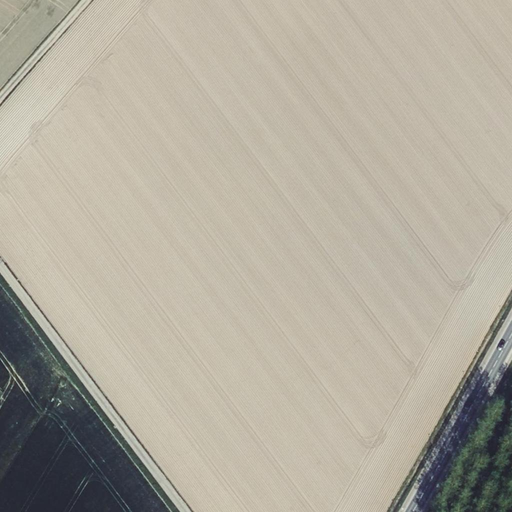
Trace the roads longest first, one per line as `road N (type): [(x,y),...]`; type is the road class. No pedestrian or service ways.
road 1 (track): [(185,511),(0,270)]
road 2 (secondary): [(511,332),(412,511)]
road 3 (track): [(89,0),(0,102)]
